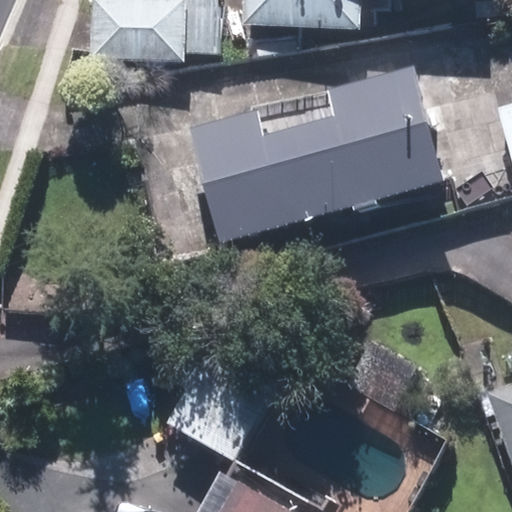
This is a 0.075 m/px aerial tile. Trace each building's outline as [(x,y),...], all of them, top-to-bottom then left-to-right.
[(97,3),(97,61),(188,62),(188,52),(221,53),(221,0),(190,0),(190,3),(97,3)] [(255,0),(255,23),(357,24),(357,0),(255,0)] [(199,136),(226,242),(455,183),(427,75),(341,97),(347,119),(271,139),(266,119),(199,136)] [(511,114),(497,119),(511,162),(511,114)] [(214,362),(176,427),(246,468),(284,403),(214,362)] [(511,389),(495,396),(511,444),(511,389)] [(293,511),(249,488),(235,511),(293,511)]
